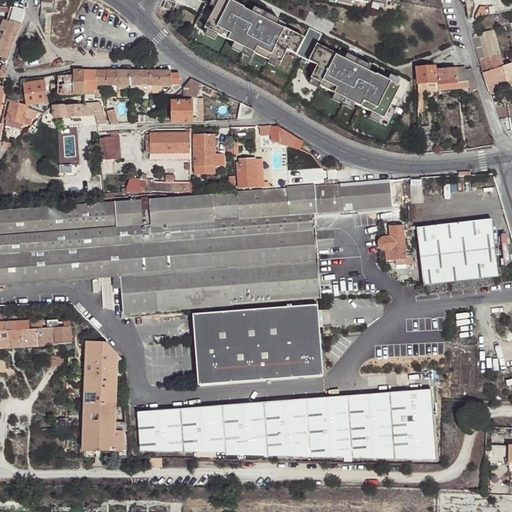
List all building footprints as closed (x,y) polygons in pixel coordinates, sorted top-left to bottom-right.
[(55,0),(55,10),(41,10),(41,20),(45,21),(45,15),(52,15),(52,30),(52,37),(65,38),(67,16),(69,16),(69,0),(55,0)] [(245,7),(231,0),(219,0),(204,29),(269,61),(271,57),(281,63),(288,50),(317,65),(311,79),(321,84),(320,87),(384,119),(400,86),(377,75),(376,76),(335,56),(337,53),(316,45),(322,34),(310,28),(304,39),(285,28),(284,30),(244,9),(245,7)] [(26,9),(14,8),(13,13),(10,22),(0,48),(0,61),(1,63),(5,65),(12,44),(26,9)] [(492,29),(476,34),(486,71),(503,65),(492,29)] [(476,34),(473,35),(471,35),(482,72),(486,71),(476,34)] [(511,69),(510,64),(503,65),(486,71),(482,72),(481,72),(486,88),(502,83),(511,73),(511,69)] [(428,84),(436,83),(435,70),(435,67),(417,69),(419,100),(419,103),(418,110),(423,110),(427,100),(426,93),(429,93),(428,84)] [(439,83),(436,83),(437,92),(447,91),(446,85),(467,82),(470,89),(470,92),(478,89),(472,69),(466,71),(465,67),(458,68),(438,70),(439,83)] [(97,71),(85,72),(85,92),(97,91),(97,85),(97,71)] [(130,71),(97,71),(97,85),(130,86),(130,71)] [(171,72),(130,71),(130,86),(130,94),(150,94),(149,85),(179,86),(179,75),(171,72)] [(85,92),(85,72),(74,72),(73,77),(58,78),(58,85),(58,95),(58,96),(84,96),(85,92)] [(200,85),(192,81),(184,88),(184,100),(201,99),(200,85)] [(467,82),(456,84),(458,91),(470,89),(467,82)] [(24,86),(27,106),(30,105),(32,105),(47,103),(44,83),(24,86)] [(429,93),(437,92),(436,83),(428,84),(429,93)] [(97,98),(97,91),(85,92),(84,99),(84,104),(93,104),(100,103),(97,98)] [(172,102),(172,123),(192,122),(192,102),(172,102)] [(24,125),(28,110),(29,107),(25,106),(19,105),(11,103),(7,121),(24,125)] [(94,113),(93,104),(84,104),(83,106),(80,106),(81,114),(94,113)] [(81,114),(80,106),(65,107),(64,106),(54,106),(53,107),(54,119),(81,117),(81,114)] [(239,106),(238,120),(253,119),(254,109),(239,106)] [(51,122),(51,109),(43,116),(24,136),(30,137),(42,123),(51,122)] [(107,125),(102,110),(95,113),(99,125),(107,125)] [(107,113),(112,125),(119,124),(114,110),(107,113)] [(11,138),(14,141),(20,133),(22,127),(19,126),(17,129),(14,128),(11,138)] [(279,127),(271,127),(271,142),(298,151),(302,145),(280,129),(279,127)] [(170,134),(150,135),(150,144),(146,144),(146,154),(150,153),(170,153),(170,134)] [(190,134),(170,134),(170,153),(190,152),(190,134)] [(195,135),(195,174),(215,174),(215,166),(223,165),(223,154),(214,154),(214,146),(214,140),(214,134),(195,135)] [(119,137),(105,138),(105,139),(106,153),(121,152),(119,137)] [(105,139),(100,139),(101,152),(101,160),(121,159),(121,152),(106,153),(105,139)] [(190,152),(170,153),(170,161),(190,160),(190,152)] [(170,153),(150,153),(151,162),(170,161),(170,153)] [(239,189),(258,187),(256,159),(240,160),(241,170),(238,170),(239,189)] [(390,181),(319,186),(212,193),(212,197),(0,213),(0,285),(113,277),(120,276),(121,290),(123,314),(320,300),(315,236),(315,217),(314,213),(393,207),(390,181)] [(171,192),(171,185),(153,184),(152,192),(159,191),(171,192)] [(189,185),(171,185),(171,192),(178,193),(190,193),(189,185)] [(75,196),(74,188),(62,189),(62,198),(75,196)] [(393,211),(393,207),(314,213),(315,217),(393,211)] [(492,219),(417,228),(423,287),(499,277),(492,219)] [(406,259),(413,259),(414,258),(413,253),(406,253),(404,231),(408,230),(408,225),(390,226),(390,236),(384,236),(382,237),(379,240),(379,244),(379,247),(382,250),(386,251),(387,260),(393,260),(393,261),(396,260),(406,260),(406,259)] [(114,290),(121,290),(120,276),(113,277),(114,290)] [(318,308),(193,317),(198,386),(323,377),(318,308)] [(0,348),(73,344),(70,321),(58,322),(58,320),(48,321),(48,328),(31,330),(30,321),(6,323),(0,323),(0,348)] [(82,449),(121,451),(122,432),(128,432),(117,356),(109,342),(90,341),(82,449)] [(64,356),(49,356),(49,367),(64,367),(64,356)] [(432,390),(137,414),(141,451),(226,453),(226,455),(437,460),(432,390)] [(9,434),(26,432),(25,420),(8,422),(9,434)] [(511,444),(492,444),(491,463),(511,463),(511,444)]
